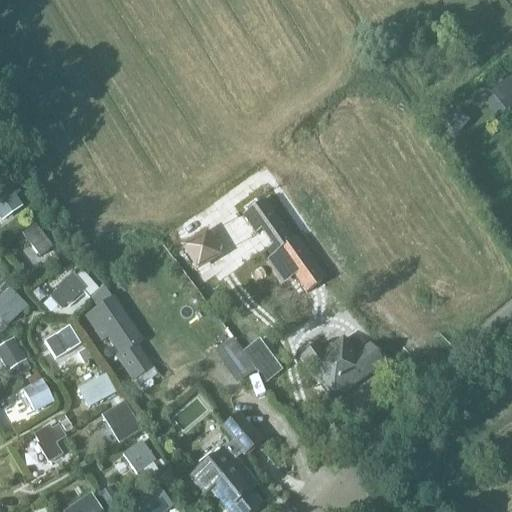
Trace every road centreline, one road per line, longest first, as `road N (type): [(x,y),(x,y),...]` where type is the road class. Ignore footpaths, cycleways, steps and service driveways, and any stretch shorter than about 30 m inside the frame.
road 1 (unclassified): [(338,485),(438,375),(511,313)]
road 2 (track): [(265,176),(144,0)]
